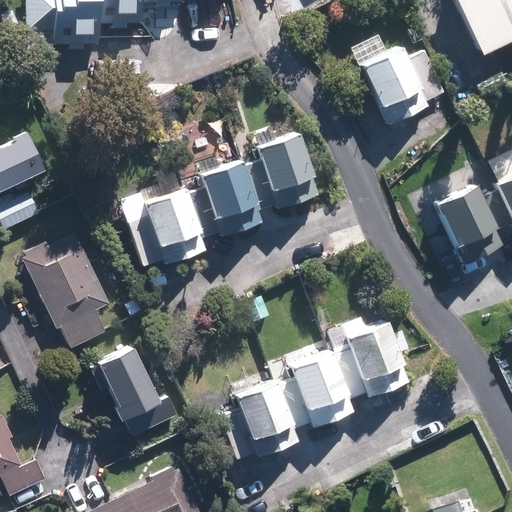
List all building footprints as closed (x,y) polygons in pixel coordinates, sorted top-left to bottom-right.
[(94,26),(94,0),(22,0),(23,34),(51,34),(51,48),(95,48),(94,26)] [(137,5),(137,0),(94,0),(94,26),(138,26),(137,5)] [(511,0),(453,0),(479,54),(511,38),(511,0)] [(442,91),(424,50),(406,58),(401,49),(360,67),(386,125),(427,106),(424,100),(442,91)] [(138,88),(138,62),(99,63),(99,89),(138,88)] [(0,188),(41,170),(21,128),(8,134),(10,139),(0,143),(0,188)] [(239,166),(254,209),(271,203),(273,208),(315,194),(295,133),(254,147),(258,160),(239,166)] [(254,209),(239,166),(238,163),(198,176),(202,188),(184,193),(199,237),(216,231),(218,235),(258,222),(254,209)] [(511,177),(494,186),(496,189),(511,223),(511,177)] [(511,231),(511,223),(496,189),(478,198),(472,185),(433,204),(460,262),(501,243),(499,238),(511,231)] [(199,237),(184,193),(182,188),(141,202),(146,216),(126,223),(141,266),(160,260),(162,264),(203,251),(199,237)] [(0,226),(34,210),(24,189),(8,197),(5,190),(0,192),(0,226)] [(104,330),(95,310),(109,302),(75,229),(21,255),(56,327),(60,325),(70,346),(104,330)] [(358,333),(354,322),(322,334),(329,354),(347,400),(364,393),(366,398),(407,382),(384,322),(358,333)] [(175,351),(170,340),(159,345),(165,356),(175,351)] [(130,433),(174,412),(165,394),(156,398),(132,346),(97,363),(116,404),(112,406),(118,420),(123,418),(130,433)] [(351,412),(347,400),(329,354),(290,368),(294,380),(276,387),(292,430),(310,424),(311,427),(351,412)] [(292,430),(276,387),(274,381),(233,396),(239,410),(219,418),(236,461),(255,454),(257,458),(297,443),(292,430)] [(0,474),(8,494),(44,477),(34,456),(20,464),(0,419),(0,474)] [(194,511),(172,465),(75,511),(194,511)] [(476,511),(472,499),(433,511),(476,511)]
